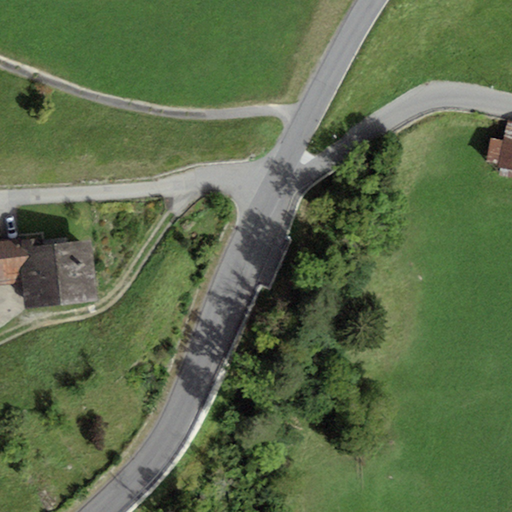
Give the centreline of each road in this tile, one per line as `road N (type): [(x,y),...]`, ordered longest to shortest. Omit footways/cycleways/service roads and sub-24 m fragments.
road 1 (residential): [(101,511),(142,470),(177,413),(276,182)]
road 2 (track): [(308,117),(178,112),(96,96),(0,63)]
road 3 (track): [(0,340),(113,300),(196,179)]
road 4 (residential): [(276,182),(305,173),(432,95),(511,105)]
road 5 (residential): [(276,182),(377,0)]
